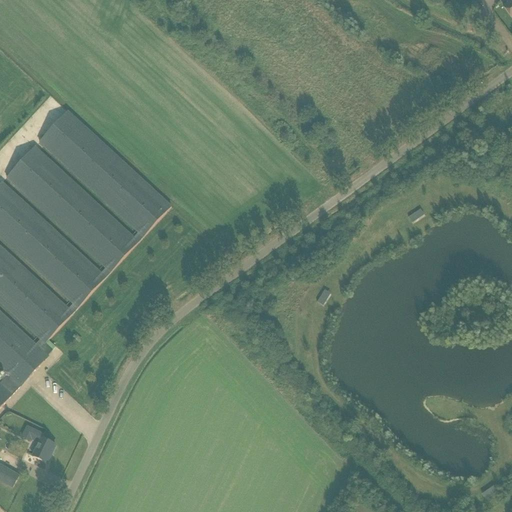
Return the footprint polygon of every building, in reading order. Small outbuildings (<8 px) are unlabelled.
[(511,0),(503,8),(506,11),(511,19),(511,0)] [(0,157),(33,122),(0,91),(0,157)] [(0,409),(8,401),(12,397),(48,357),(48,356),(53,351),(46,344),(49,341),(106,278),(110,274),(139,243),(143,239),(172,207),(68,112),(39,144),(138,234),(134,238),(35,147),(6,179),(105,269),(101,274),(2,183),(0,184),(0,237),(73,304),(68,309),(0,247),(0,303),(40,340),(36,345),(0,312),(0,368),(8,376),(0,384),(0,409)] [(420,210),(415,214),(419,220),(424,216),(420,210)] [(415,214),(408,218),(412,224),(419,220),(415,214)] [(324,291),(321,297),(327,301),(330,295),(324,291)] [(321,297),(317,303),(323,307),(327,301),(321,297)] [(33,457),(37,459),(46,463),(50,454),(51,455),(56,446),(42,440),(44,436),(29,428),(24,438),(29,440),(30,438),(40,442),(33,457)] [(19,475),(0,465),(0,481),(12,488),(19,475)] [(493,487),(488,490),(492,496),(497,493),(493,487)] [(488,490),(483,494),(487,500),(492,496),(488,490)]
